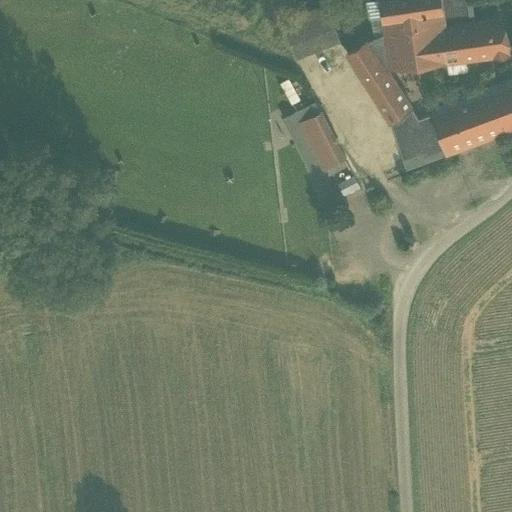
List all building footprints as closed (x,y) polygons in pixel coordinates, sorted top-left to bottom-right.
[(369,18),(382,16),(379,0),(368,0),(365,1),(368,18),(369,18)] [(379,0),(382,16),(442,7),(441,0),(379,0)] [(465,0),(441,0),(442,7),(444,23),(474,19),(473,9),(467,10),(465,0)] [(325,4),(282,21),(295,56),(339,39),(325,4)] [(444,23),(442,7),(382,16),(385,32),(444,23)] [(444,23),(385,32),(389,67),(511,53),(499,15),(474,19),(444,23)] [(382,16),(369,18),(373,36),(385,32),(382,16)] [(385,32),(373,36),(365,40),(386,72),(389,67),(385,32)] [(367,83),(386,72),(365,40),(347,52),(367,83)] [(376,97),(397,84),(386,72),(367,83),(376,97)] [(511,83),(485,93),(496,134),(511,127),(511,83)] [(397,84),(376,97),(389,118),(411,107),(397,84)] [(485,93),(433,112),(444,153),(496,134),(485,93)] [(345,159),(315,98),(291,111),(323,171),(345,159)] [(418,118),(411,107),(389,118),(405,168),(444,153),(433,112),(418,118)] [(332,186),(323,171),(291,111),(284,115),(323,190),(332,186)] [(353,174),(337,182),(343,194),(360,186),(353,174)]
